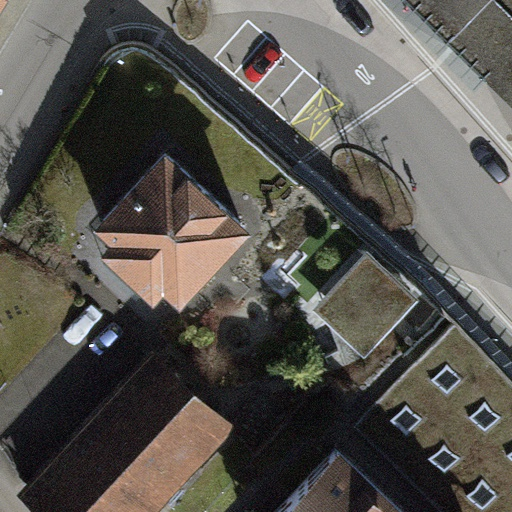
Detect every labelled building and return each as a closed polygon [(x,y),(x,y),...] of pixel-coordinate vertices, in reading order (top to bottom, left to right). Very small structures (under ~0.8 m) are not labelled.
[(0,0),(0,18),(10,0),(0,0)] [(511,56),(511,55),(511,54),(511,25),(486,0),(409,0),(460,50),(511,101),(511,56)] [(511,0),(486,0),(511,25),(511,54),(511,55),(511,56),(511,0)] [(244,224),(167,154),(105,221),(123,237),(113,249),(157,289),(168,278),(182,291),(244,224)] [(419,298),(369,252),(316,309),(366,355),(419,298)] [(511,511),(511,378),(457,324),(357,423),(447,511),(511,511)] [(151,511),(235,424),(155,349),(21,492),(42,511),(151,511)] [(416,511),(345,444),(280,511),(416,511)]
